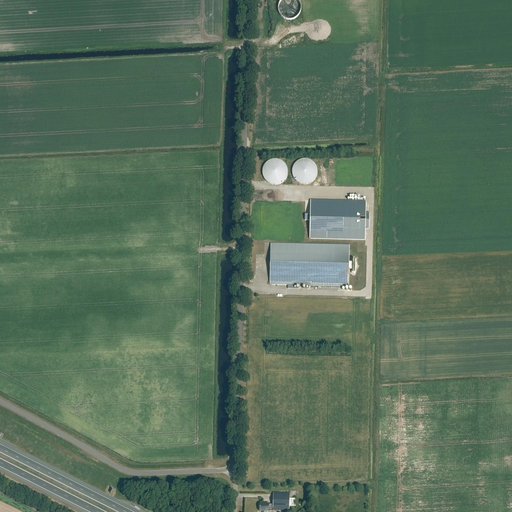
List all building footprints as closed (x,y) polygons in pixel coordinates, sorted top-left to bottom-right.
[(317,169),(315,164),(312,161),(307,159),(301,159),(296,161),(293,166),(292,171),(292,176),(295,180),(300,183),(305,184),(310,183),(315,179),(317,175),(317,169)] [(287,171),(286,167),(284,164),(281,161),(277,160),(273,160),(269,161),(266,164),(264,167),(262,171),(262,174),(264,178),(266,181),(269,184),(273,185),(277,185),(281,184),(284,181),(286,178),(287,175),(287,171)] [(369,229),(369,213),(366,213),(366,202),(310,201),(309,239),(365,240),(365,229),(369,229)] [(348,287),(349,246),(271,244),(270,285),(348,287)] [(260,505),(260,511),(264,511),(263,511),(268,511),(269,511),(274,511),(274,510),(289,511),(289,494),(274,494),(273,505),(260,505)]
